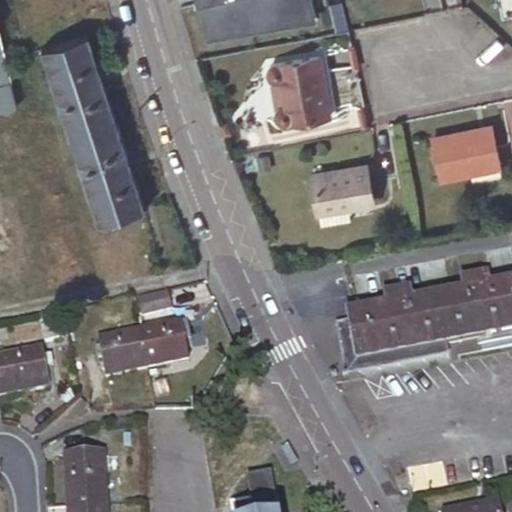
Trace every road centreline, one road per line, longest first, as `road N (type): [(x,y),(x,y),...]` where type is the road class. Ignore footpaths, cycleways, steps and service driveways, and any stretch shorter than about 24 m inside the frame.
road 1 (secondary): [(372,511),(258,306),(205,182),(146,0)]
road 2 (unknown): [(511,264),(258,306)]
